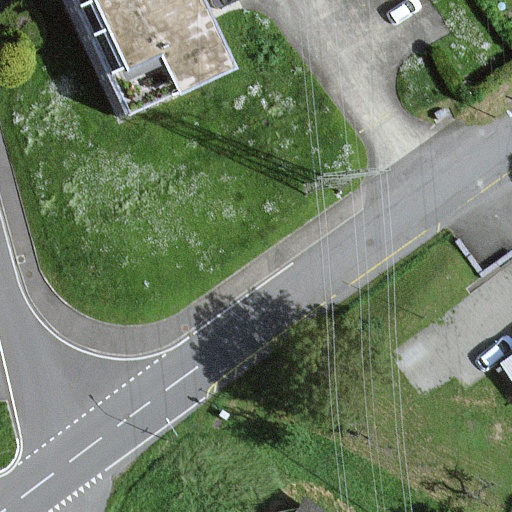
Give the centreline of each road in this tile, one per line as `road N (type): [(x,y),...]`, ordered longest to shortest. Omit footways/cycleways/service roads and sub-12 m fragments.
road 1 (tertiary): [(67,461),(511,139)]
road 2 (tertiary): [(67,461),(0,278)]
